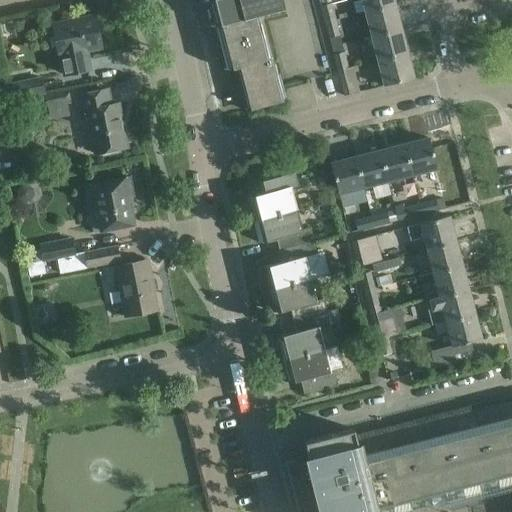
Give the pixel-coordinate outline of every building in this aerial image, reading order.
[(283,101),(272,58),(268,59),(257,16),(284,9),(281,0),(207,0),(203,1),(210,28),(219,26),(230,68),(223,69),(224,71),(238,67),(248,108),(244,109),(244,111),(283,101)] [(330,4),(339,1),(338,0),(318,0),(324,22),(334,19),(330,4)] [(393,0),(361,0),(365,12),(395,4),(393,0)] [(365,12),(371,37),(401,29),(395,4),(365,12)] [(64,75),(90,70),(86,51),(100,48),(94,16),(59,24),(64,49),(58,50),(59,56),(60,56),(64,75)] [(338,36),(334,19),(324,22),(328,38),(338,36)] [(377,61),(407,53),(401,29),(371,37),(377,61)] [(333,55),(337,71),(347,69),(347,68),(343,52),(333,55)] [(383,86),(414,78),(407,53),(377,61),(383,86)] [(337,71),(343,96),(358,92),(352,67),(347,68),(347,69),(337,71)] [(9,84),(12,100),(43,93),(40,78),(9,84)] [(92,154),(106,151),(126,147),(118,104),(110,106),(106,90),(76,96),(79,111),(84,110),(92,154)] [(42,96),(45,108),(70,103),(67,91),(42,96)] [(404,145),(412,175),(436,168),(429,138),(404,145)] [(379,151),(387,181),(412,175),(404,145),(379,151)] [(387,181),(379,151),(355,157),(362,187),(387,181)] [(355,157),(330,164),(338,194),(362,187),(355,157)] [(259,219),(297,209),(291,187),(299,185),(295,172),(261,181),(264,194),(246,198),(247,200),(254,198),(259,219)] [(83,187),(92,233),(133,225),(127,197),(131,196),(128,178),(83,187)] [(20,186),(16,192),(18,199),(23,203),(30,201),(34,196),(33,189),(27,185),(20,186)] [(434,201),(419,205),(422,215),(437,212),(434,201)] [(401,205),(393,207),(397,222),(422,215),(419,205),(403,209),(401,205)] [(276,239),(279,251),(314,242),(311,228),(302,231),(297,209),(259,219),(265,240),(257,242),(258,243),(276,239)] [(389,224),(386,213),(370,217),(373,228),(389,224)] [(425,248),(455,240),(449,216),(406,227),(410,241),(422,238),(425,248)] [(354,221),(357,232),(373,228),(370,217),(354,221)] [(357,267),(388,259),(387,255),(380,256),(375,236),(350,243),(357,267)] [(39,246),(43,262),(75,255),(71,238),(39,246)] [(455,240),(425,248),(431,273),(462,265),(455,240)] [(317,254),(314,242),(279,251),(282,259),(280,263),(260,268),(261,270),(268,268),(273,289),(311,279),(305,257),(317,254)] [(87,268),(119,262),(115,246),(84,253),(87,268)] [(374,272),(401,266),(399,258),(372,265),(374,272)] [(114,267),(124,317),(158,310),(148,260),(114,267)] [(36,262),(27,264),(29,277),(37,275),(45,274),(43,262),(36,262)] [(468,288),(462,265),(431,273),(434,281),(421,285),(425,300),(438,296),(468,288)] [(358,275),(363,291),(375,288),(370,272),(358,275)] [(377,288),(392,284),(390,275),(375,279),(377,288)] [(327,312),(324,298),(316,300),(311,279),(273,289),(279,310),(271,312),(272,313),(290,309),(293,321),(327,312)] [(369,315),(381,311),(375,288),(363,291),(369,315)] [(432,325),(435,324),(474,313),(468,288),(438,296),(425,300),(432,325)] [(369,315),(376,340),(389,337),(397,335),(393,318),(384,320),(381,311),(369,315)] [(325,349),(319,327),(330,324),(327,312),(293,321),(296,332),(274,338),(274,340),(281,338),(286,359),(325,349)] [(451,346),(430,352),(435,368),(474,357),(470,342),(481,339),(474,313),(435,324),(437,334),(447,331),(451,346)] [(376,340),(380,356),(392,354),(389,337),(376,340)] [(337,347),(325,350),(325,349),(286,359),(292,380),(285,381),(286,383),(299,379),(304,395),(323,390),(338,386),(333,369),(342,367),(337,347)] [(408,369),(409,375),(410,375),(412,374),(427,370),(425,364),(408,369)] [(375,368),(367,370),(371,385),(379,383),(375,368)] [(511,398),(497,403),(496,402),(355,438),(353,429),(303,441),(309,463),(302,465),(307,487),(305,487),(311,511),(400,511),(511,483),(511,398)]
